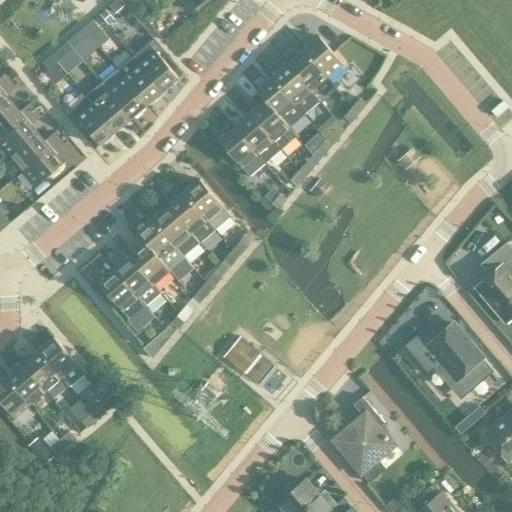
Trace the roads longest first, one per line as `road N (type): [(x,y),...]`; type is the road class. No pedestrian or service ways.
road 1 (residential): [(10,275),(117,181),(278,0)]
road 2 (residential): [(511,156),(398,42),(319,0)]
road 3 (residential): [(422,256),(293,415)]
road 4 (residential): [(511,357),(422,256)]
road 5 (residential): [(511,156),(422,256)]
road 6 (residential): [(293,415),(213,511)]
road 7 (residential): [(372,511),(293,415)]
